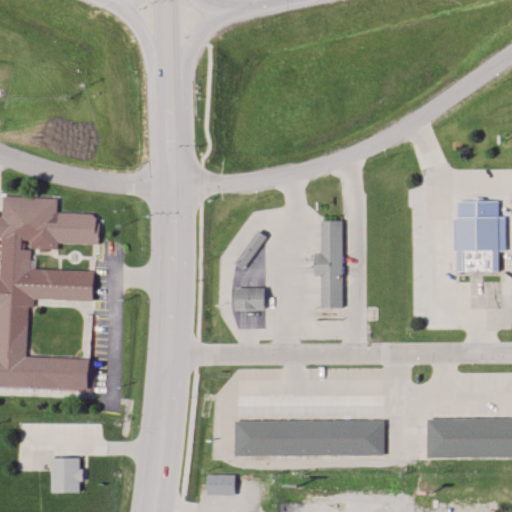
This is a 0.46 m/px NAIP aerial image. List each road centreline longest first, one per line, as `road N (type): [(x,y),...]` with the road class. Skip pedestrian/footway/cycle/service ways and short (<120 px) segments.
road 1 (primary): [(171,83),(171,339),(151,511)]
road 2 (residential): [(171,190),(320,168),(398,131),(511,52)]
road 3 (residential): [(170,356),(511,351)]
road 4 (residential): [(0,158),(98,185),(171,190)]
